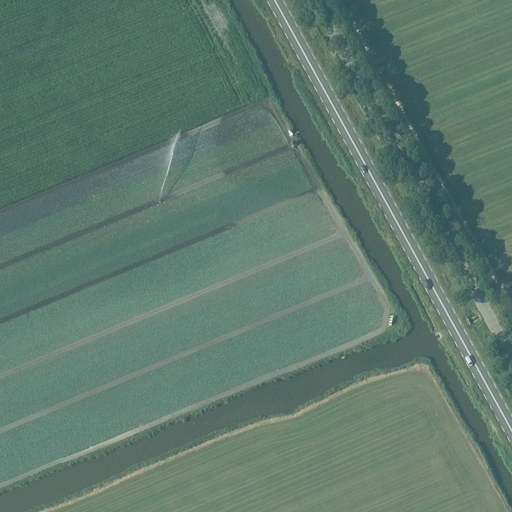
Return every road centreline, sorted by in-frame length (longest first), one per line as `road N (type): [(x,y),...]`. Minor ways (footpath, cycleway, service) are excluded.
road 1 (primary): [(511,422),(279,0)]
road 2 (unclassified): [(511,343),(322,0)]
